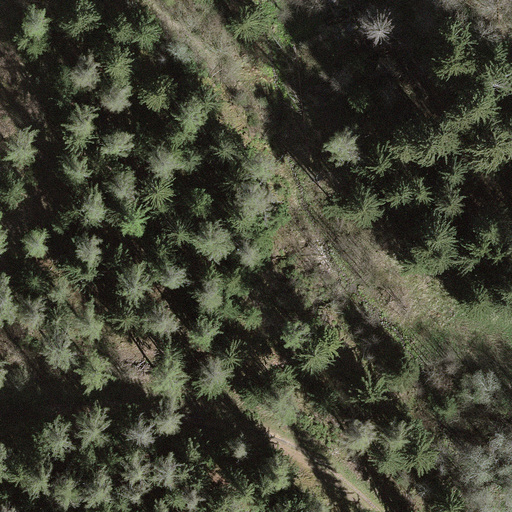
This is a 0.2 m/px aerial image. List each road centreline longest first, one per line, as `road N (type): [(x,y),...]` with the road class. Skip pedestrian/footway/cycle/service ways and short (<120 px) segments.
road 1 (track): [(377,511),(316,456),(260,433),(99,403),(0,408)]
road 2 (track): [(139,0),(244,100)]
